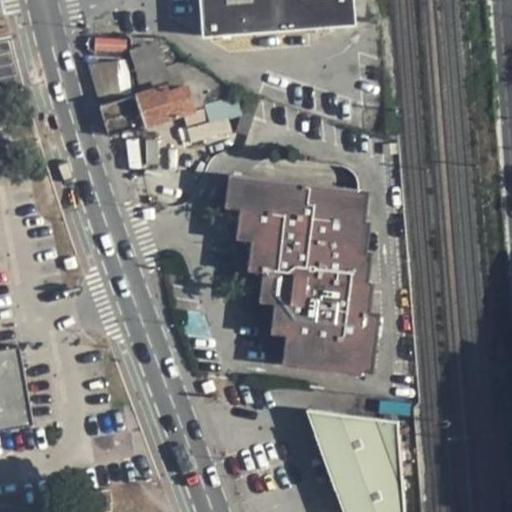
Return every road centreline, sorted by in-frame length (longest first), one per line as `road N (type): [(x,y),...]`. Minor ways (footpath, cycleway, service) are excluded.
road 1 (primary): [(208,511),(73,116),(45,0)]
road 2 (primary): [(502,0),(511,145)]
